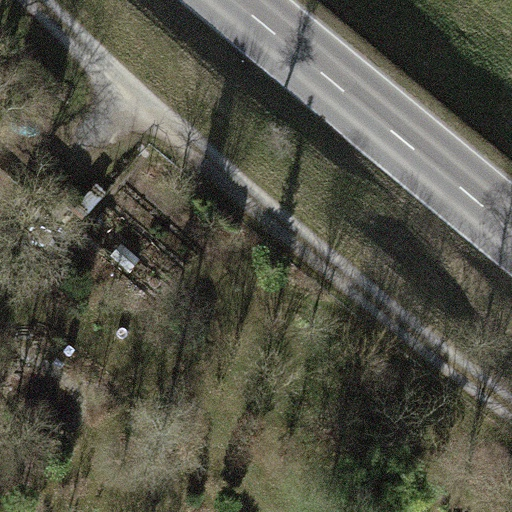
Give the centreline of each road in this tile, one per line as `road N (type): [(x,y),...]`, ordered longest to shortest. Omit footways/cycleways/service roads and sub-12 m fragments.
road 1 (track): [(34,0),(216,164),(511,400)]
road 2 (primary): [(236,0),(511,229)]
